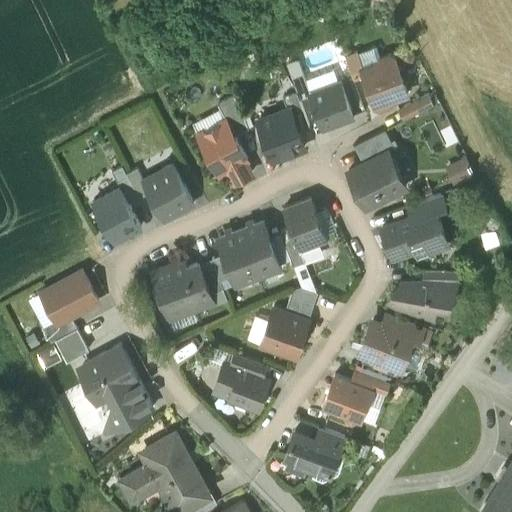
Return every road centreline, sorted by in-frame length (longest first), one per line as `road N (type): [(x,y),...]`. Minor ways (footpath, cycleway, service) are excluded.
road 1 (residential): [(240,462),(315,366),(373,273),(366,245),(313,161),(112,270)]
road 2 (residential): [(361,511),(511,305)]
road 3 (residential): [(112,270),(160,371),(240,462)]
